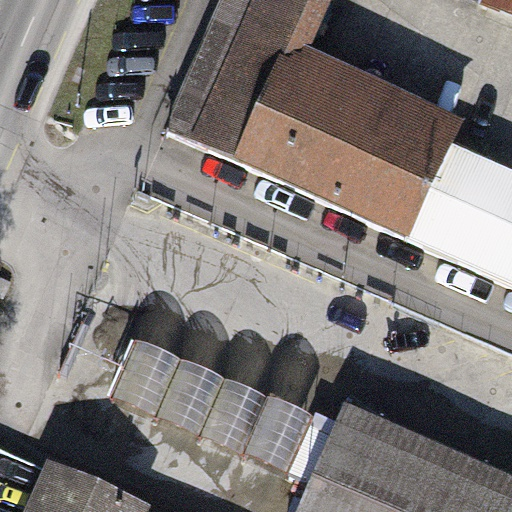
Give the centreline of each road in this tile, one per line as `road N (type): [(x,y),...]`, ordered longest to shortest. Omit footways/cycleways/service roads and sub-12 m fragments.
road 1 (unknown): [(61,230),(5,377),(6,393),(17,408),(88,442),(215,486),(300,340),(169,276)]
road 2 (unknown): [(84,170),(511,330)]
